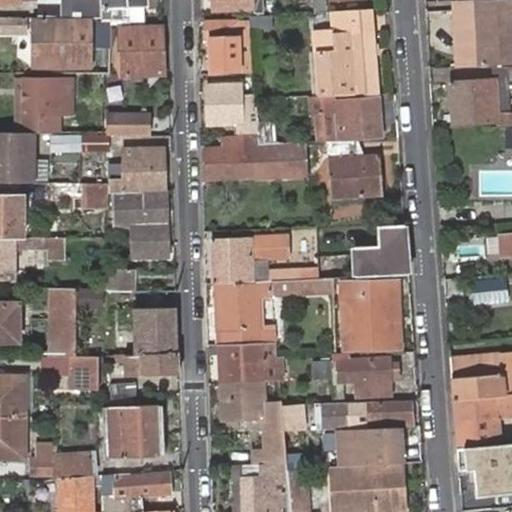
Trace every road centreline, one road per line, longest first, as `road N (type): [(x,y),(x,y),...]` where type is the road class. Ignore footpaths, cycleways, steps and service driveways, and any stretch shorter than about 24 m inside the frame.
road 1 (residential): [(408,0),(448,511)]
road 2 (residential): [(195,511),(178,0)]
